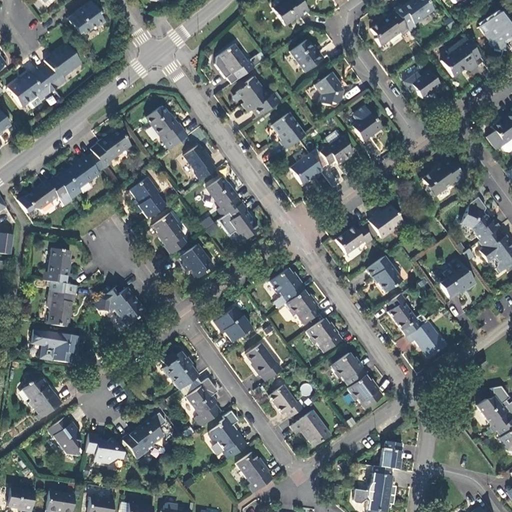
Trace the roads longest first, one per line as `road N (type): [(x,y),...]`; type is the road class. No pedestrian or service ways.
road 1 (residential): [(160,56),(294,237)]
road 2 (tertiary): [(0,179),(160,56)]
road 3 (residential): [(294,237),(409,402)]
road 4 (residential): [(180,319),(299,479)]
road 5 (residential): [(419,146),(333,29),(374,0)]
road 6 (residential): [(419,146),(294,237)]
road 7 (residential): [(294,237),(180,319)]
road 8 (residential): [(299,479),(409,402)]
road 9 (residential): [(409,402),(511,325)]
road 10 (residential): [(180,319),(81,399)]
